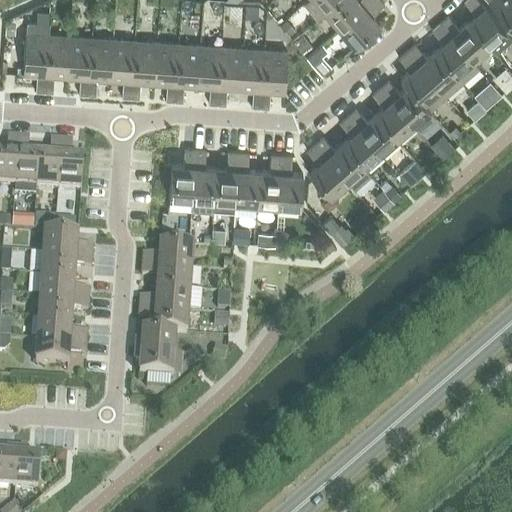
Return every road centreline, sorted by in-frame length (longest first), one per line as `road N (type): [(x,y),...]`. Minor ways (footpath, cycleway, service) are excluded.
road 1 (residential): [(0,423),(110,428),(127,125)]
road 2 (residential): [(127,125),(298,124),(418,19)]
road 3 (secondary): [(298,511),(511,326)]
road 4 (residential): [(0,116),(127,125)]
